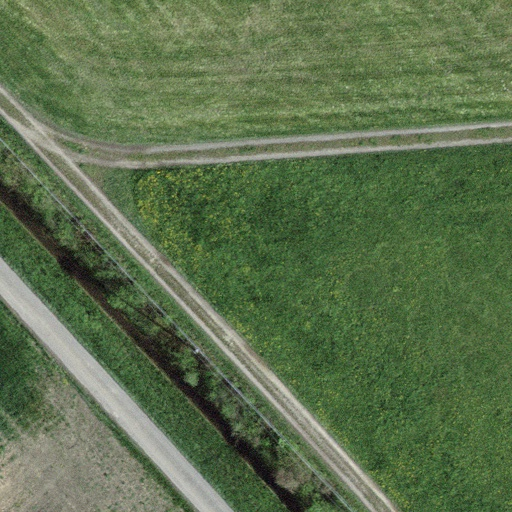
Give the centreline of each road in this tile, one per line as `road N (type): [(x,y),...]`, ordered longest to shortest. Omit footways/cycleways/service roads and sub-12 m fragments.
road 1 (track): [(511,129),(95,158),(36,142),(0,104)]
road 2 (track): [(36,142),(379,511)]
road 3 (track): [(0,288),(212,511)]
